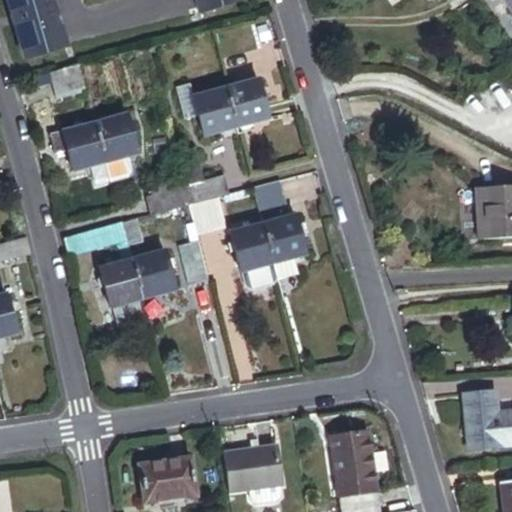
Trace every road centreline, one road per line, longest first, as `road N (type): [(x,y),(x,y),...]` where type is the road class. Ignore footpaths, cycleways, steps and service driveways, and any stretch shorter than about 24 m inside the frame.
road 1 (residential): [(286,0),(396,382)]
road 2 (residential): [(0,81),(86,429)]
road 3 (residential): [(86,429),(396,382)]
road 4 (residential): [(396,382),(433,511)]
